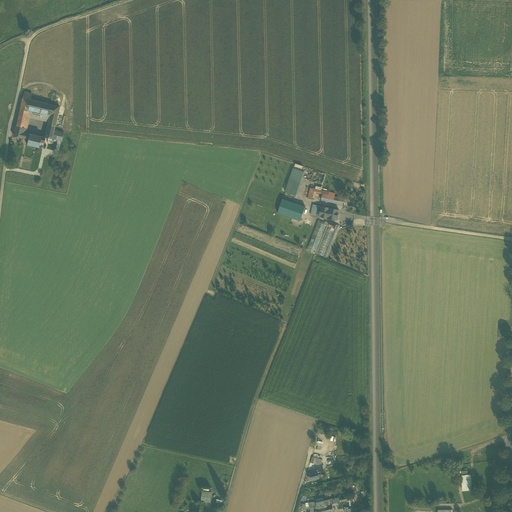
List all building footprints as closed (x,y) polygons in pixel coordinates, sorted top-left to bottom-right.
[(26,116),(28,110),(32,111),(50,115),(48,122),(47,125),(55,127),(59,106),(30,100),(31,94),(24,92),(19,114),(26,116)] [(31,118),(48,122),(50,115),(32,111),(31,118)] [(27,129),(29,121),(18,119),(16,126),(27,129)] [(55,127),(47,125),(45,137),(52,139),(54,130),(55,127)] [(13,136),(28,139),(29,134),(26,133),(27,129),(16,126),(13,136)] [(63,132),(54,130),(52,139),(62,141),(63,132)] [(41,136),(29,134),(28,139),(27,145),(38,147),(40,142),(41,136)] [(285,192),(296,196),(304,172),(293,168),(285,192)] [(322,194),(323,191),(310,188),(308,199),(312,200),(314,192),(322,194)] [(335,193),(323,191),(322,194),(321,200),(343,205),(343,203),(344,199),(334,196),(335,193)] [(305,207),(282,199),(277,213),(300,221),(305,207)] [(310,214),(319,216),(321,206),(312,204),(310,214)] [(327,218),(329,208),(321,206),(319,216),(327,218)] [(337,219),(339,210),(329,208),(327,218),(336,220),(337,219)] [(306,250),(327,258),(339,226),(330,222),(329,224),(325,222),(324,224),(317,222),(306,250)] [(307,472),(309,480),(310,481),(319,478),(318,475),(317,472),(323,470),(323,469),(322,466),(313,468),(314,470),(307,472)] [(470,475),(461,476),(461,479),(466,478),(467,487),(463,488),(464,491),(472,490),(470,475)] [(208,511),(210,492),(202,491),(199,510),(200,510),(204,511),(208,511)] [(334,503),(333,499),(324,501),(326,511),(333,511),(332,504),(334,504),(334,503)] [(326,511),(324,501),(317,503),(316,503),(317,508),(318,508),(318,511),(326,511)]
